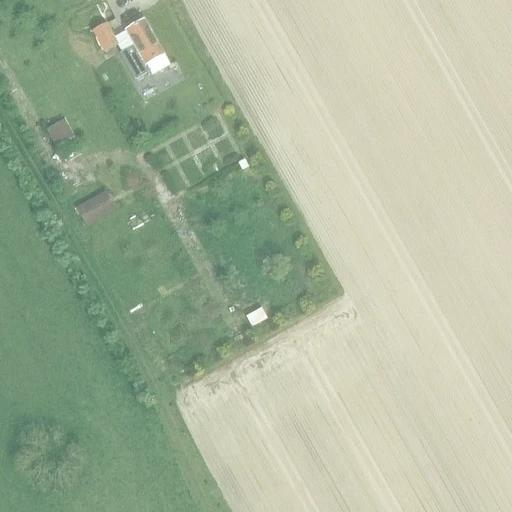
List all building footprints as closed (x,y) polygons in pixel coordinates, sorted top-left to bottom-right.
[(92,33),(103,53),(117,46),(107,25),(114,21),(103,0),(97,0),(77,11),(89,34),(92,33)] [(125,31),(113,37),(117,46),(121,54),(135,81),(152,72),(153,74),(168,66),(163,56),(144,21),(125,31)] [(67,122),(47,133),(55,148),(75,138),(67,122)] [(94,198),(76,208),(87,227),(105,217),(94,198)] [(260,308),(246,316),(251,327),(266,318),(260,308)]
